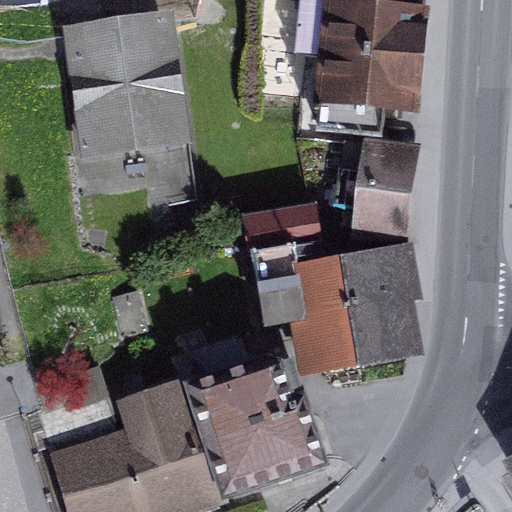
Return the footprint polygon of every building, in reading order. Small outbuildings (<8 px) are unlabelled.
[(325,0),(325,4),(417,13),(418,0),(325,0)] [(299,33),(328,36),(326,56),(417,66),(423,14),(417,13),(325,4),(302,1),(299,33)] [(166,25),(72,38),(89,156),(163,145),(183,142),(166,25)] [(380,141),(383,108),(412,111),(417,66),(326,56),(317,134),(380,141)] [(172,207),(198,203),(189,141),(183,142),(163,145),(172,207)] [(401,244),(412,154),(346,146),(335,236),(401,244)] [(313,208),(249,219),(255,258),(320,247),(313,208)] [(293,324),(301,372),(360,362),(343,264),(324,267),(320,247),(255,258),(268,328),(293,324)] [(411,303),(420,301),(411,252),(343,264),(360,362),(419,351),(411,303)] [(114,300),(123,339),(148,333),(138,294),(114,300)] [(303,404),(291,407),(288,398),(279,369),(269,365),(190,392),(197,414),(225,499),(299,476),(324,468),(303,404)] [(303,404),(306,403),(294,365),(279,369),(288,398),(291,407),(303,404)] [(56,443),(74,511),(181,511),(156,428),(145,400),(124,407),(133,435),(122,438),(100,371),(40,392),(45,413),(27,422),(34,449),(56,443)] [(156,428),(181,511),(183,511),(225,499),(197,414),(183,419),(175,390),(145,400),(156,428)]
